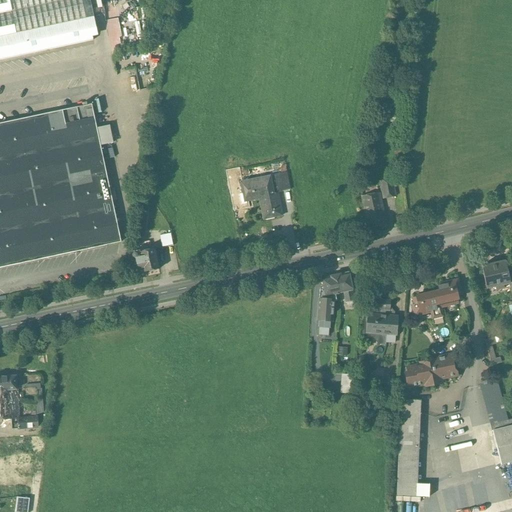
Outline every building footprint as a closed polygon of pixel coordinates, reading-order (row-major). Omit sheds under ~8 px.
[(84,0),(0,0),(0,36),(88,18),(84,0)] [(0,59),(93,40),(88,18),(0,36),(0,59)] [(92,104),(0,123),(0,267),(47,257),(47,258),(121,242),(112,200),(110,189),(100,145),(97,128),(92,104)] [(128,121),(97,128),(100,145),(132,139),(128,121)] [(287,172),(281,174),(284,189),(290,187),(287,172)] [(281,174),(274,175),(277,190),(284,189),(281,174)] [(270,176),(240,182),(244,202),(259,199),(263,217),(274,215),(274,217),(283,216),(278,193),(274,194),(270,176)] [(392,179),(380,181),(383,199),(395,196),(392,179)] [(379,193),(362,196),(369,231),(386,228),(379,193)] [(146,212),(139,211),(135,235),(142,236),(146,212)] [(164,246),(174,244),(172,233),(162,234),(164,246)] [(155,249),(140,252),(140,250),(133,251),(137,270),(143,269),(143,272),(159,268),(155,249)] [(506,261),(482,266),(487,289),(496,287),(497,290),(505,289),(504,285),(511,284),(509,274),(506,261)] [(349,273),(335,275),(339,293),(343,292),(352,290),(349,273)] [(335,275),(322,278),(324,287),(326,296),(335,294),(339,293),(335,275)] [(458,279),(442,283),(444,289),(436,291),(439,304),(458,299),(458,296),(462,295),(458,279)] [(335,294),(326,296),(324,287),(320,288),(319,299),(334,300),(334,301),(337,301),(335,294)] [(352,290),(343,292),(346,302),(354,300),(352,290)] [(436,291),(426,294),(426,293),(419,295),(416,296),(416,297),(412,298),(414,304),(411,305),(414,316),(430,313),(441,310),(439,304),(436,291)] [(334,300),(319,299),(318,320),(332,321),(334,301),(334,300)] [(439,304),(441,310),(442,310),(441,308),(459,303),(458,299),(439,304)] [(390,301),(376,300),(375,315),(367,314),(366,334),(373,334),(396,336),(397,336),(398,317),(391,316),(391,314),(389,313),(390,301)] [(442,310),(441,310),(430,313),(432,319),(444,316),(442,310)] [(373,334),(373,337),(379,344),(391,345),(395,341),(396,336),(373,334)] [(496,358),(492,345),(487,346),(491,360),(496,358)] [(436,359),(430,360),(431,363),(414,366),(415,369),(407,370),(408,377),(405,378),(408,388),(424,385),(424,386),(426,387),(432,386),(434,383),(440,381),(442,379),(457,376),(453,354),(436,358),(436,359)] [(341,392),(351,393),(351,374),(342,373),(341,392)] [(16,375),(0,376),(0,419),(11,419),(12,429),(37,427),(37,417),(18,418),(16,389),(17,389),(16,375)] [(496,379),(480,383),(491,424),(507,420),(496,379)] [(307,384),(306,395),(313,396),(314,384),(307,384)] [(396,387),(389,386),(388,398),(388,399),(391,399),(395,400),(396,387)] [(421,400),(401,399),(400,412),(420,413),(421,400)] [(420,413),(400,412),(397,495),(417,496),(420,413)] [(507,420),(491,424),(492,431),(511,425),(511,421),(511,419),(507,420)] [(511,425),(492,431),(496,448),(501,465),(511,461),(511,425)] [(30,511),(31,497),(19,496),(18,511),(30,511)]
